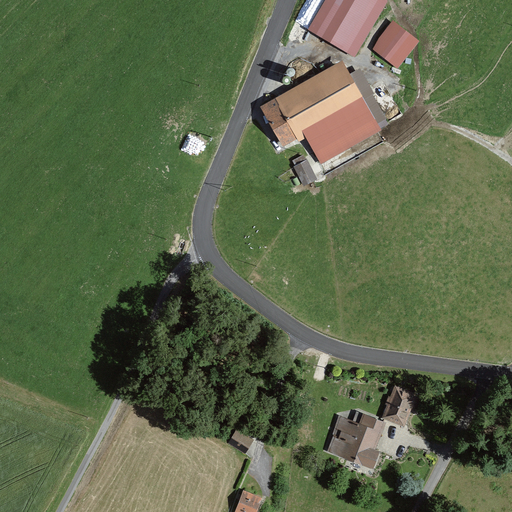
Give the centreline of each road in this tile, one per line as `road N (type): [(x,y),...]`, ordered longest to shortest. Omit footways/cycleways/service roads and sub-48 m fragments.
road 1 (tertiary): [(511,374),(342,351),(312,338),(225,277),(207,234)]
road 2 (unclassified): [(58,511),(173,281),(207,234)]
road 3 (tertiary): [(207,234),(222,155),(287,0)]
road 4 (track): [(419,511),(488,371)]
road 5 (unknown): [(312,338),(255,469)]
